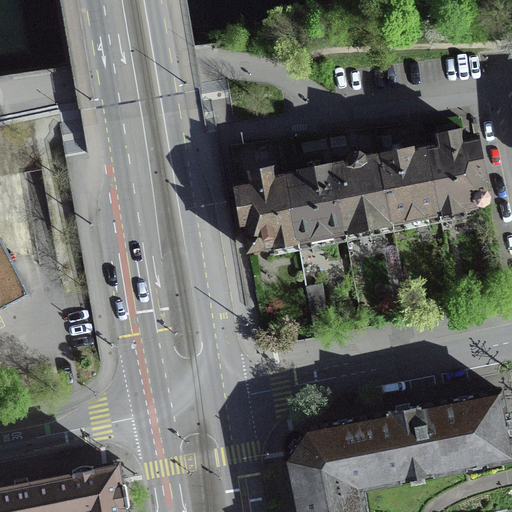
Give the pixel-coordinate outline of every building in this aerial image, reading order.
[(489,197),(485,191),(474,139),(462,141),(461,133),(434,138),(436,146),(430,147),(425,148),(420,150),(414,151),(414,148),(363,158),(362,156),(357,154),(354,154),(350,155),(347,159),(347,161),(295,171),(296,174),(290,175),(285,176),(280,177),(274,178),(273,170),(246,175),(248,184),(236,186),(243,227),(247,250),(271,245),(273,256),(298,251),(346,242),(392,232),(439,224),(465,218),(463,208),(476,205),(480,208),(487,204),(488,203),(489,197)] [(0,307),(27,293),(13,264),(10,260),(0,240),(0,307)] [(310,315),(325,312),(320,285),(305,288),(310,315)] [(511,456),(506,425),(499,391),(304,430),(294,445),(284,461),(293,511),(364,511),(363,506),(362,506),(360,492),(362,491),(362,488),(383,484),(383,485),(449,472),(448,471),(465,468),(511,458),(511,456)] [(124,511),(116,465),(84,472),(0,488),(0,511),(124,511)]
